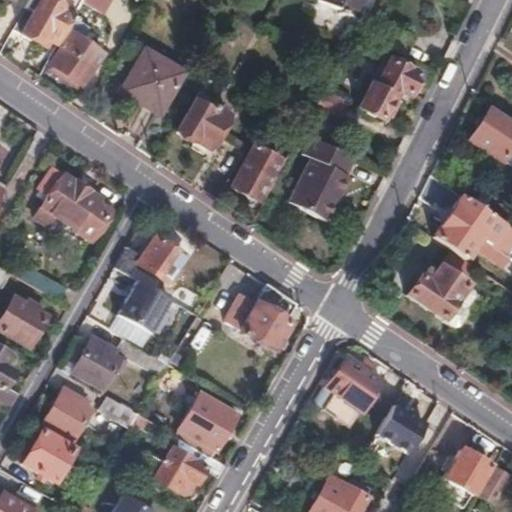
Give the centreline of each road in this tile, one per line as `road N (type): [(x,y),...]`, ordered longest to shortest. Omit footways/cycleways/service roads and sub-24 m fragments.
road 1 (residential): [(333,308),(494,0)]
road 2 (residential): [(0,438),(152,187)]
road 3 (residential): [(217,511),(333,308)]
road 4 (residential): [(152,187),(333,308)]
road 5 (residential): [(333,308),(511,428)]
road 6 (residential): [(0,83),(152,187)]
